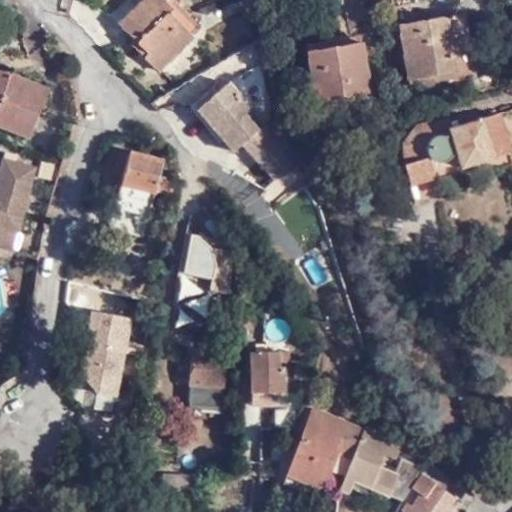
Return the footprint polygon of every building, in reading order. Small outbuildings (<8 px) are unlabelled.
[(161,71),(194,38),(171,14),(175,10),(164,0),(142,0),(121,21),(151,52),(146,56),(161,71)] [(184,2),(181,0),(164,0),(175,10),(171,14),(194,38),(203,30),(180,5),(184,2)] [(363,22),(360,0),(322,0),(326,28),(363,22)] [(402,38),(411,105),(437,102),(435,90),(459,86),(457,68),(470,66),(465,29),(402,38)] [(362,55),(309,62),(316,123),(331,121),(331,111),(370,105),(362,55)] [(0,118),(12,124),(9,131),(32,142),(49,103),(55,90),(31,79),(0,65),(0,118)] [(231,81),(201,106),(237,149),(244,143),(261,129),(247,112),(253,107),(231,81)] [(409,170),(417,189),(441,180),(435,163),(437,165),(439,166),(442,168),(446,168),(449,167),(452,166),(454,164),(456,162),(459,157),(461,156),(466,167),(511,149),(511,144),(498,111),(451,130),(447,121),(416,129),(410,149),(409,170)] [(304,163),(280,120),(261,129),(244,143),(277,181),(304,163)] [(179,199),(183,188),(184,185),(170,178),(173,165),(153,157),(140,154),(138,160),(128,156),(120,181),(130,185),(126,200),(117,230),(141,236),(144,225),(147,218),(156,219),(163,196),(179,199)] [(59,169),(46,166),(43,182),(56,185),(59,169)] [(0,253),(6,255),(12,256),(20,258),(28,217),(22,217),(24,208),(30,209),(38,174),(9,167),(2,199),(0,198),(0,253)] [(228,297),(237,298),(239,255),(228,253),(228,244),(196,241),(190,280),(224,284),(225,294),(228,297)] [(20,258),(12,256),(11,262),(19,267),(20,258)] [(206,350),(203,382),(200,404),(231,410),(238,353),(206,350)] [(266,379),(266,395),(278,395),(298,395),(298,372),(293,372),(293,355),(266,355),(266,379)] [(304,355),(293,355),(293,372),(298,372),(304,372),(304,355)] [(297,407),(298,395),(278,395),(266,395),(266,407),(287,406),(297,407)] [(346,450),(361,457),(371,426),(326,407),(314,441),(302,474),(331,487),(338,471),(341,465),(346,450)] [(365,477),(409,497),(417,486),(431,467),(408,458),(402,471),(384,462),(389,448),(402,452),(407,441),(371,426),(361,457),(356,471),(355,472),(353,488),(359,490),(365,477)] [(356,471),(361,457),(346,450),(341,465),(356,471)] [(445,467),(435,461),(431,467),(417,486),(428,494),(416,511),(449,511),(469,483),(445,467)] [(170,499),(199,501),(200,477),(171,472),(170,499)] [(327,496),(331,487),(302,474),(299,483),(327,496)]
